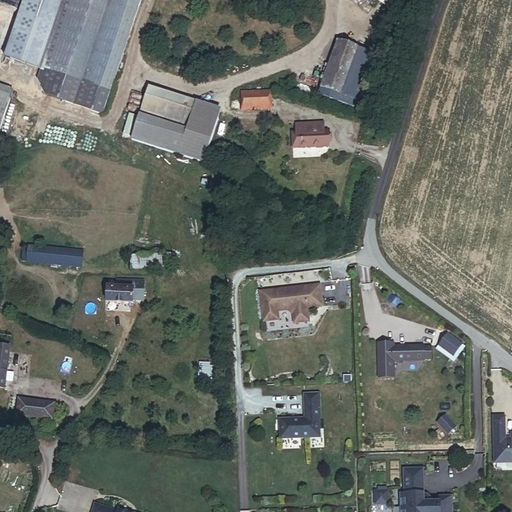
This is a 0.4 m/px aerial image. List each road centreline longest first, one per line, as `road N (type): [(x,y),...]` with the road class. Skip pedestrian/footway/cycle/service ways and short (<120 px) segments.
road 1 (unclassified): [(511,359),(386,271),(370,245),(373,212),(442,0)]
road 2 (track): [(236,276),(375,259)]
